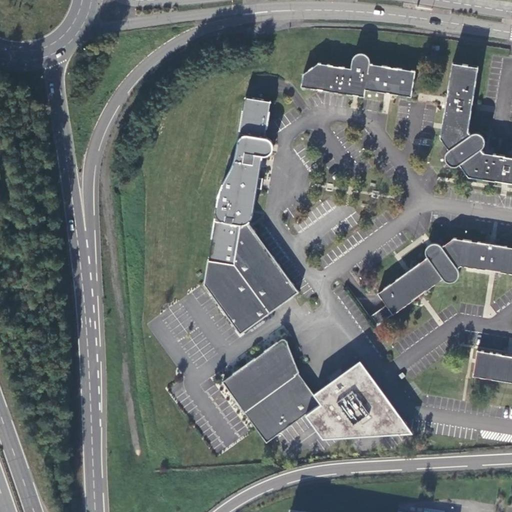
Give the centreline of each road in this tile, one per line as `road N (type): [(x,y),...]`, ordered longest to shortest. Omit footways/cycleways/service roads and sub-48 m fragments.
road 1 (track): [(149,511),(105,199),(109,155),(135,101),(177,62),(328,9)]
road 2 (trunk): [(91,415),(88,183),(104,120),(140,70),(192,33),(328,9)]
road 3 (trunk): [(91,415),(56,55)]
road 4 (trunk): [(220,511),(267,483),(308,471),(511,460)]
road 5 (tertiary): [(77,39),(110,26),(267,5),(328,9)]
road 6 (tertiary): [(328,9),(511,33)]
